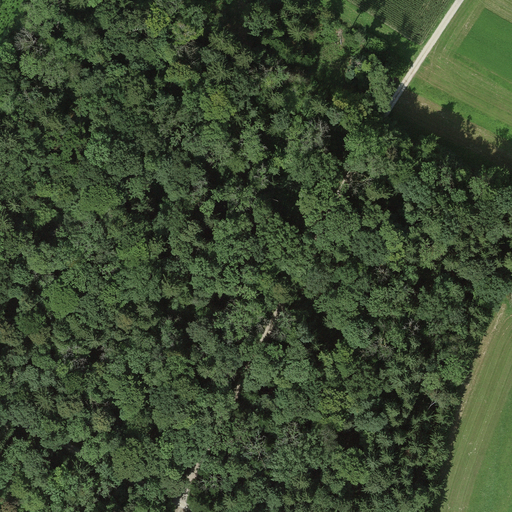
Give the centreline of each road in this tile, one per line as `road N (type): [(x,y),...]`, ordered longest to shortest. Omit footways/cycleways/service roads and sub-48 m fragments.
road 1 (track): [(459,0),(256,348),(177,511)]
road 2 (track): [(196,511),(0,410)]
